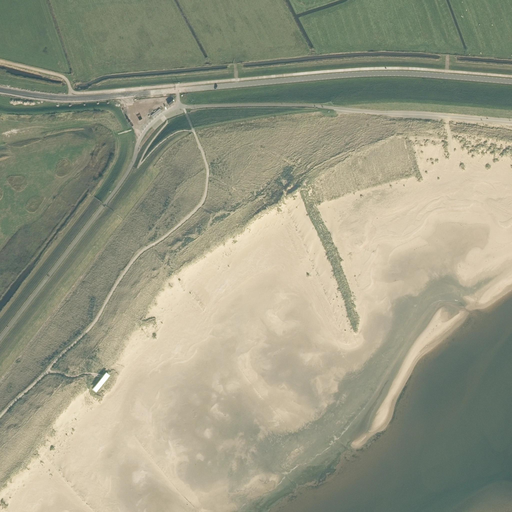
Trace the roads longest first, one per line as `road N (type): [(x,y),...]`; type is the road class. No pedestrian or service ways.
road 1 (tertiary): [(177,90),(386,73),(511,81)]
road 2 (unclassified): [(0,339),(124,177),(144,130),(179,107),(177,90)]
road 3 (tertiary): [(0,90),(63,98),(177,90)]
